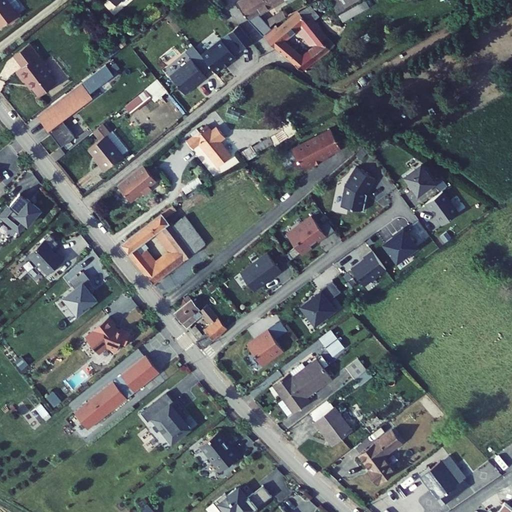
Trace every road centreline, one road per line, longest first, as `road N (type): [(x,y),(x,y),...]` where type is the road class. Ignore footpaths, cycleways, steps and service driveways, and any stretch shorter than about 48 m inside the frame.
road 1 (residential): [(230,0),(228,9),(270,52),(77,207)]
road 2 (residential): [(199,358),(400,206)]
road 3 (residential): [(159,310),(345,154)]
road 4 (residential): [(348,511),(199,358)]
road 5 (residential): [(159,310),(77,207)]
road 6 (residential): [(77,207),(0,109)]
